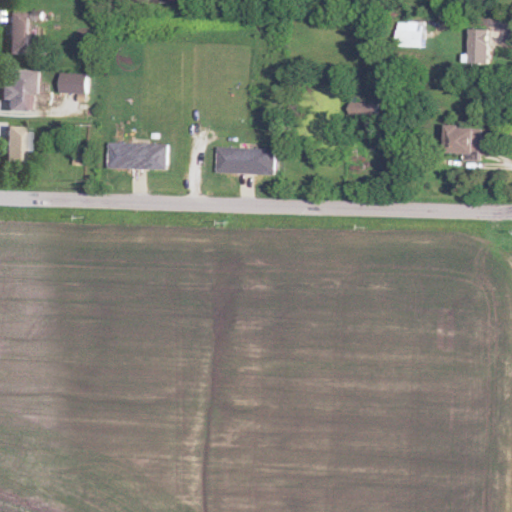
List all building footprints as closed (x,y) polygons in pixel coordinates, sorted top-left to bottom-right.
[(11,53),(30,53),(30,12),(11,12),(11,53)] [(494,63),(494,28),(474,28),(474,63),(494,63)] [(400,29),(400,47),(427,47),(427,29),(400,29)] [(41,70),(9,70),(9,85),(2,85),(2,99),(8,99),(8,110),(27,110),(27,93),(41,93),(41,70)] [(90,73),(63,73),(63,93),(90,93),(90,73)] [(380,115),(380,109),(370,109),(370,104),(362,104),(362,107),(354,107),(354,115),(380,115)] [(26,126),(6,126),(6,166),(26,166),(26,126)] [(482,153),(482,126),(452,126),(452,153),(482,153)] [(112,169),(170,169),(170,143),(112,143),(112,169)] [(279,148),(221,148),(221,173),(278,173),(279,148)]
